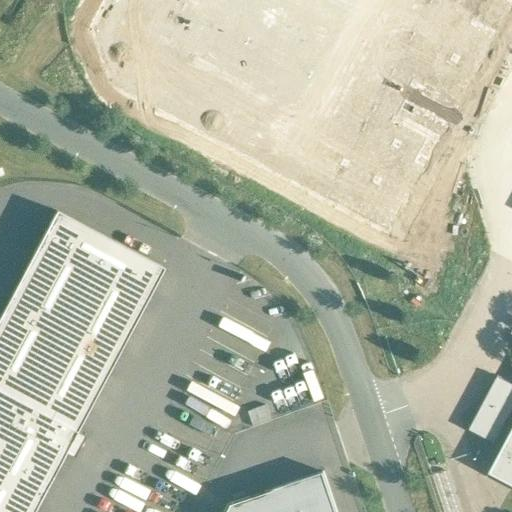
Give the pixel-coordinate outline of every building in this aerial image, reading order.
[(511,0),(105,0),(90,28),(114,88),(389,235),(511,1),(511,0)] [(0,511),(32,511),(65,452),(74,456),(85,435),(76,431),(163,267),(56,210),(0,314),(0,511)] [(485,405),(473,428),(494,439),(511,405),(511,382),(503,378),(488,406),(485,405)] [(511,431),(490,472),(511,483),(511,431)] [(336,511),(323,471),(227,504),(223,511),(336,511)]
